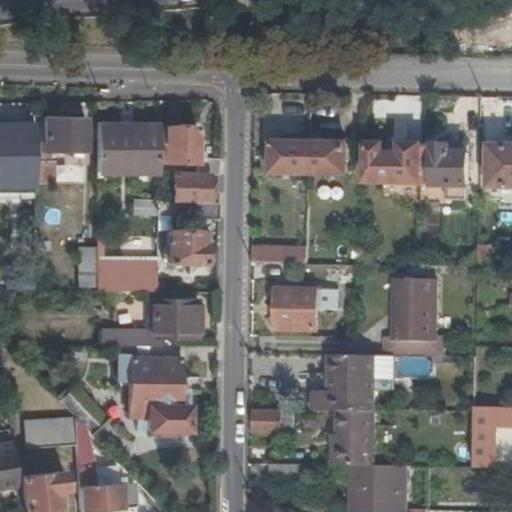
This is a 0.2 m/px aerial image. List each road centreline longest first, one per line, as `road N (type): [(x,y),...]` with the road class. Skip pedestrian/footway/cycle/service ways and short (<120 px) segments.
road 1 (residential): [(237,75),(234,511)]
road 2 (residential): [(511,82),(237,75)]
road 3 (residential): [(0,65),(237,75)]
